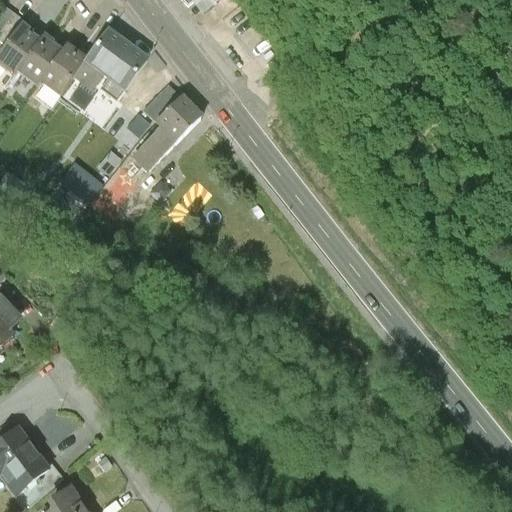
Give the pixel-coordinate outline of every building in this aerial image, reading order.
[(39,21),(58,30),(67,12),(48,3),(39,21)] [(17,75),(43,41),(42,40),(39,44),(31,39),(33,36),(22,28),(0,57),(0,68),(14,79),(17,75)] [(147,65),(108,36),(75,81),(93,94),(104,80),(125,95),(147,65)] [(37,90),(62,55),(43,41),(17,75),(37,90)] [(67,49),(62,55),(37,90),(37,91),(41,86),(60,99),(84,67),(76,61),(79,58),(67,49)] [(164,86),(140,117),(149,125),(173,94),(164,86)] [(166,133),(177,144),(202,119),(183,100),(158,125),(166,133)] [(150,171),(177,144),(166,133),(158,141),(154,138),(135,157),(150,171)] [(0,345),(12,335),(3,325),(12,316),(1,303),(0,303),(0,345)] [(47,469),(16,430),(0,443),(0,475),(15,494),(47,469)] [(85,511),(69,487),(50,504),(53,509),(48,511),(85,511)]
